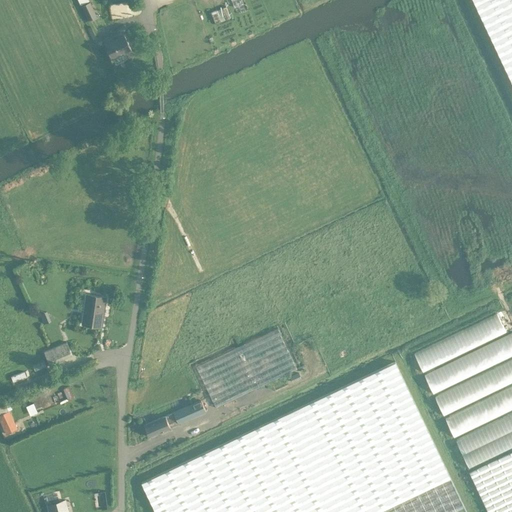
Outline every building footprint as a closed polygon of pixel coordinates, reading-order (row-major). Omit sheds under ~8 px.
[(90,0),(86,0),(82,2),(89,17),(94,14),(91,7),(93,6),(90,0)] [(511,0),(475,0),(511,78),(511,0)] [(132,48),(125,33),(125,32),(114,37),(112,33),(105,36),(113,54),(125,49),(126,51),(132,48)] [(86,291),(82,321),(102,324),(106,294),(86,291)] [(217,404),(266,381),(299,366),(279,325),(198,363),(212,393),(217,404)] [(45,349),(50,362),(72,353),(67,340),(45,349)] [(141,477),(157,511),(469,511),(397,358),(317,396),(314,398),(312,395),(141,477)] [(291,373),(293,378),(302,374),(299,369),(291,373)] [(207,408),(202,397),(145,421),(150,433),(171,424),(169,420),(178,416),(179,419),(207,408)] [(143,418),(163,411),(160,404),(141,411),(143,418)] [(18,424),(10,407),(0,411),(0,415),(6,430),(18,424)] [(511,408),(457,432),(467,457),(511,438),(511,408)] [(511,511),(511,449),(471,469),(490,511),(511,511)] [(53,488),(42,490),(43,496),(54,494),(53,488)] [(70,511),(66,496),(48,501),(51,511),(70,511)]
